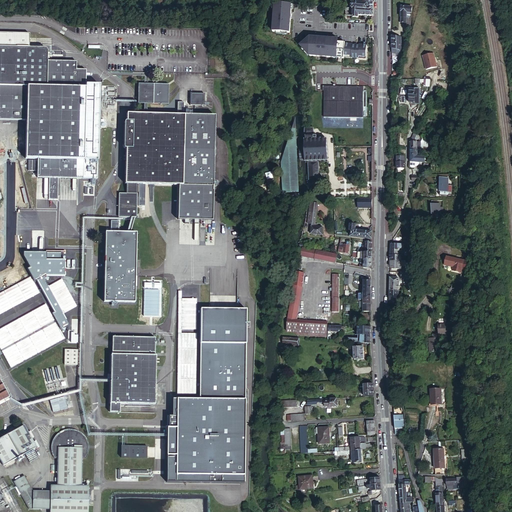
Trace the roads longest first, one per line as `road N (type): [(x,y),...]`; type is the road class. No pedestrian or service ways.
road 1 (secondary): [(382,0),(379,239)]
road 2 (secondary): [(379,239),(385,416)]
road 3 (residential): [(379,239),(392,236),(408,198),(411,131)]
